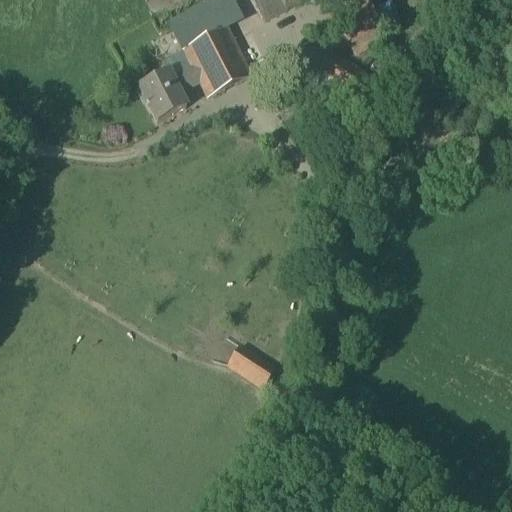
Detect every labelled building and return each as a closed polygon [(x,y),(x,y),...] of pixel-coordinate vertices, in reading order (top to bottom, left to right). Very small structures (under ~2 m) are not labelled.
[(279,0),(250,0),(264,26),(287,14),(279,0)] [(279,0),(287,14),(313,0),(279,0)] [(389,41),(370,1),(337,17),(357,56),(389,41)] [(227,34),(184,55),(192,71),(200,86),(208,103),(252,81),(227,34)] [(390,97),(333,56),(318,77),(375,118),(390,97)] [(168,77),(139,91),(157,127),(186,112),(179,97),(200,86),(192,71),(171,82),(168,77)] [(375,118),(318,77),(308,92),(365,133),(375,118)] [(274,374),(239,351),(227,370),(262,393),(274,374)]
